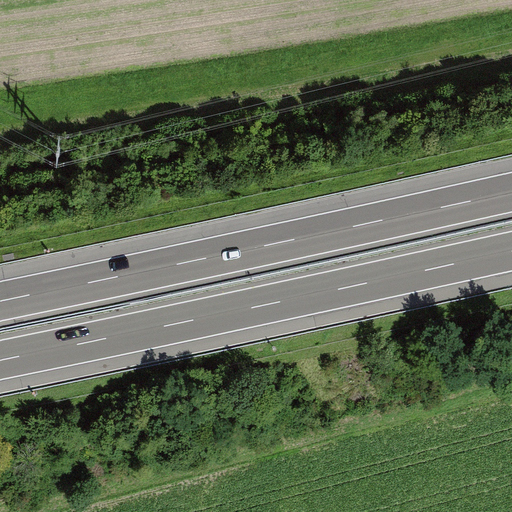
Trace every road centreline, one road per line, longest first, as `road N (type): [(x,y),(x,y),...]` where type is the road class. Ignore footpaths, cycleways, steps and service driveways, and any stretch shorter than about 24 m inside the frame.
road 1 (motorway): [(511,191),(0,301)]
road 2 (motorway): [(0,361),(511,252)]
